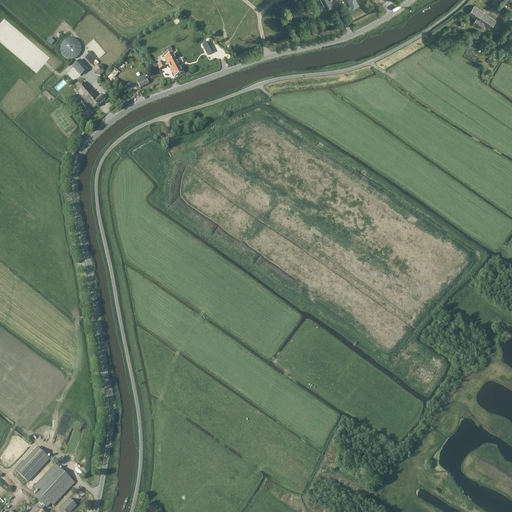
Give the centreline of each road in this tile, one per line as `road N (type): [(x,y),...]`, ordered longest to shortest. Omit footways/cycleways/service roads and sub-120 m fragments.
road 1 (unclassified): [(131,511),(140,464),(137,408),(95,194),(102,159),(121,137),(154,120),(263,83),(371,63),(464,0)]
road 2 (tertiary): [(412,0),(339,41),(141,103),(83,149),(77,204),(111,420),(96,511)]
road 3 (track): [(494,142),(371,63)]
road 4 (track): [(203,311),(150,416)]
